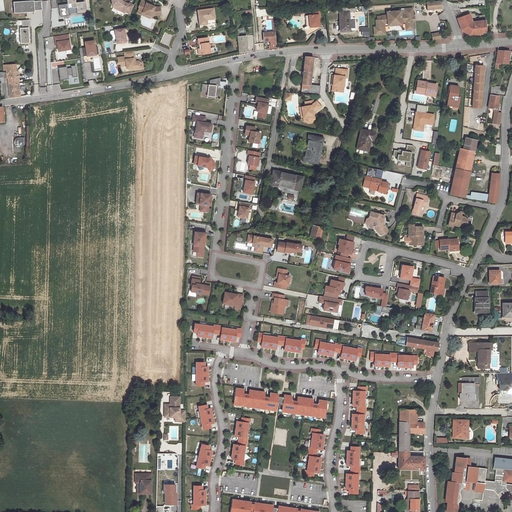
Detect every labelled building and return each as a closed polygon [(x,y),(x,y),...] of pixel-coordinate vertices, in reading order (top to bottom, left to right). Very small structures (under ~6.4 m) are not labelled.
[(42,10),(41,0),(33,1),(33,0),(13,2),(13,13),(34,12),(34,10),(42,10)] [(66,0),(67,3),(58,5),(59,16),(69,15),(68,8),(76,7),(76,12),(85,11),(84,1),(75,2),(74,0),(66,0)] [(111,0),(112,6),(116,6),(117,10),(124,13),(125,12),(130,14),(133,5),(129,3),(128,4),(123,2),(121,3),(121,0),(111,0)] [(440,1),(426,2),(427,10),(442,8),(440,1)] [(143,13),(150,17),(151,16),(152,17),(161,16),(160,7),(155,8),(145,3),(145,4),(140,3),(138,8),(139,8),(137,13),(142,15),(143,13)] [(339,12),(339,14),(340,22),(341,23),(342,31),(349,31),(349,13),(354,13),(354,7),(340,8),(340,12),(339,12)] [(214,8),(197,11),(200,28),(207,27),(207,24),(204,25),(204,20),(215,19),(214,8)] [(269,8),(256,9),(256,13),(257,17),(266,16),(267,20),(272,20),(273,32),(263,33),(263,41),(270,41),(270,48),(276,48),(273,13),(269,14),(269,8)] [(400,11),(386,12),(386,15),(381,15),(381,19),(375,20),(376,27),(373,27),(374,35),(384,34),(383,23),(387,23),(401,22),(405,22),(405,30),(413,30),(413,21),(412,21),(412,17),(412,8),(404,9),(404,14),(400,14),(400,11)] [(319,10),(308,11),(309,15),(308,16),(309,28),(304,30),(307,35),(313,33),(312,30),(318,27),(318,26),(318,18),(319,17),(319,10)] [(487,31),(486,20),(472,22),(469,14),(457,18),(461,30),(464,29),(470,33),(470,35),(482,34),(481,32),(487,31)] [(29,19),(21,20),(22,28),(19,28),(20,43),(29,43),(29,38),(31,38),(29,19)] [(124,29),(114,31),(116,40),(116,44),(125,42),(124,29)] [(56,42),(58,51),(70,49),(68,40),(69,40),(68,34),(54,36),(55,43),(56,42)] [(246,36),(238,37),(239,53),(247,51),(246,36)] [(200,48),(199,49),(198,49),(199,55),(210,53),(208,37),(198,38),(199,45),(201,44),(201,47),(200,48)] [(78,48),(79,57),(83,56),(98,54),(97,47),(94,47),(93,41),(85,43),(85,47),(78,48)] [(133,51),(123,52),(124,57),(118,58),(119,64),(120,64),(125,63),(125,66),(126,68),(128,68),(132,68),(134,70),(142,69),(141,64),(138,61),(133,61),(133,59),(134,58),(133,51)] [(497,51),(496,53),(495,62),(498,63),(508,64),(509,52),(497,51)] [(319,93),(320,86),(310,85),(313,57),(305,57),(301,91),(319,93)] [(6,73),(6,78),(8,78),(10,97),(20,96),(17,72),(16,72),(15,64),(2,65),(3,71),(5,71),(6,73)] [(475,65),(474,73),(475,73),(483,74),(484,66),(475,65)] [(66,67),(58,68),(59,80),(67,79),(67,76),(71,75),(71,78),(76,77),(75,66),(70,67),(70,69),(66,69),(66,67)] [(346,70),(335,69),(334,76),(331,76),(330,86),(332,86),(331,91),(338,92),(342,89),(343,82),(345,83),(346,70)] [(475,73),(474,82),(482,83),(483,74),(475,73)] [(209,86),(202,85),(201,93),(214,94),(214,97),(219,97),(220,89),(218,89),(218,87),(219,87),(220,79),(209,82),(209,86)] [(417,81),(416,90),(423,92),(423,91),(425,91),(425,95),(434,96),(436,85),(426,83),(426,82),(417,81)] [(473,90),(481,91),(482,83),(474,82),(473,90)] [(449,86),(447,103),(458,104),(459,98),(457,98),(458,87),(449,86)] [(473,99),(481,100),(482,91),(481,91),(473,90),(472,99),(473,99)] [(498,96),(490,95),(488,107),(493,108),(494,112),(492,124),(498,125),(500,113),(496,112),(498,96)] [(268,100),(256,97),(255,102),(258,103),(256,111),(258,111),(257,117),(265,118),(268,100)] [(472,107),(480,108),(481,100),(473,99),(472,107)] [(314,101),(304,102),(305,107),(301,107),(302,117),(303,117),(304,117),(304,120),(307,122),(311,122),(313,119),(312,115),(311,112),(314,111),(319,106),(314,101)] [(434,115),(416,112),(413,130),(423,131),(424,124),(432,125),(434,115)] [(313,115),(312,115),(313,119),(311,122),(307,122),(304,120),(304,117),(303,117),(303,121),(307,123),(311,123),(314,119),(313,115)] [(205,118),(193,116),(192,122),(196,122),(193,138),(201,139),(203,132),(210,133),(211,125),(204,124),(205,118)] [(256,129),(246,127),(245,135),(249,136),(250,137),(248,143),(258,145),(260,134),(255,133),(256,129)] [(376,133),(370,132),(361,130),(357,148),(368,151),(371,139),(375,140),(376,133)] [(319,147),(321,138),(309,136),(304,161),(316,163),(317,157),(319,157),(321,147),(319,147)] [(23,152),(23,138),(14,138),(14,152),(23,152)] [(462,148),(461,148),(460,148),(452,184),(465,187),(466,188),(476,140),(465,138),(462,148)] [(260,153),(248,151),(247,156),(249,156),(247,165),(258,167),(260,153)] [(429,152),(422,151),(418,168),(425,169),(429,152)] [(208,159),(195,157),(193,164),(197,165),(197,166),(207,168),(208,167),(211,171),(214,168),(215,165),(211,160),(209,161),(208,159)] [(302,178),(273,171),(270,185),(300,191),(302,178)] [(255,178),(245,176),(245,181),(243,193),(252,194),(254,182),(255,178)] [(380,179),(371,177),(369,186),(379,189),(378,191),(385,193),(387,183),(380,181),(380,179)] [(498,181),(491,180),(489,194),(488,201),(496,202),(497,198),(498,181)] [(464,195),(466,188),(465,187),(452,184),(449,194),(463,197),(464,195)] [(464,195),(463,197),(463,198),(488,201),(489,194),(471,192),(471,196),(464,195)] [(200,205),(200,208),(208,209),(208,206),(210,206),(211,195),(197,194),(196,204),(200,205)] [(425,201),(426,196),(417,194),(413,209),(418,210),(420,210),(421,205),(426,206),(427,201),(425,201)] [(250,209),(251,204),(240,202),(239,207),(240,207),(239,211),(238,217),(247,219),(249,208),(250,209)] [(367,217),(365,219),(364,222),(365,224),(368,225),(370,228),(373,226),(375,231),(376,230),(378,233),(381,234),(386,232),(387,230),(382,221),(381,222),(380,219),(382,217),(381,214),(373,212),(372,217),(370,218),(367,217)] [(456,214),(451,213),(448,226),(452,227),(453,226),(458,226),(465,228),(466,226),(468,225),(466,223),(467,220),(464,219),(464,218),(460,217),(461,215),(457,214),(456,214)] [(320,239),(323,228),(312,225),(309,237),(320,239)] [(413,227),(413,225),(408,225),(408,236),(409,236),(409,245),(416,245),(416,243),(423,243),(423,235),(422,235),(422,227),(418,227),(413,227)] [(205,242),(205,233),(195,232),(193,245),(194,245),(193,251),(197,252),(197,256),(202,257),(203,246),(203,241),(205,242)] [(347,234),(346,240),(353,242),(354,236),(347,234)] [(263,246),(271,247),(272,239),(248,235),(247,242),(252,243),(254,247),(254,251),(261,253),(262,248),(262,246),(263,246)] [(346,240),(339,239),(338,244),(339,244),(338,251),(340,252),(347,253),(351,254),(351,251),(350,251),(351,247),(352,248),(353,242),(346,240)] [(449,251),(454,251),(456,248),(458,248),(458,239),(449,240),(449,239),(439,240),(440,248),(440,250),(449,249),(449,251)] [(278,241),(276,252),(284,254),(284,253),(287,254),(287,252),(290,253),(290,252),(295,253),(295,256),(302,257),(303,252),(300,252),(301,245),(297,244),(297,245),(278,241)] [(339,256),(336,255),(334,260),(332,266),(336,267),(338,270),(348,272),(349,268),(348,268),(348,265),(349,266),(351,259),(346,258),(339,256)] [(413,267),(402,265),(400,278),(411,280),(410,286),(411,286),(418,287),(420,279),(411,278),(413,267)] [(278,268),(277,274),(279,274),(278,278),(277,282),(275,282),(274,286),(284,288),(284,284),(286,284),(288,285),(289,276),(286,275),(286,270),(278,268)] [(499,271),(489,271),(489,284),(498,284),(498,279),(499,279),(499,271)] [(201,293),(209,295),(210,286),(199,284),(201,277),(192,276),(191,285),(192,285),(191,291),(196,292),(196,293),(201,294),(201,293)] [(444,278),(433,276),(430,293),(442,295),(443,288),(444,278)] [(329,286),(326,286),(325,291),(338,294),(340,289),(341,290),(342,285),(343,286),(344,283),(338,281),(331,280),(329,286)] [(410,286),(398,283),(397,288),(399,289),(398,292),(397,298),(407,300),(408,295),(409,295),(411,286),(410,286)] [(379,288),(365,286),(364,291),(365,291),(365,295),(369,295),(369,296),(382,298),(381,306),(386,307),(388,294),(381,293),(381,290),(379,290),(379,288)] [(338,294),(325,291),(323,297),(337,299),(338,294)] [(487,291),(476,292),(476,297),(475,298),(475,312),(487,312),(487,291)] [(225,292),(223,303),(235,305),(235,308),(240,309),(243,295),(238,294),(237,294),(225,292)] [(284,296),(273,294),(272,297),(274,298),(274,301),(273,303),(272,303),(270,312),(280,314),(282,305),(284,306),(287,306),(288,300),(283,299),(284,296)] [(323,297),(319,296),(318,302),(324,303),(323,310),(336,312),(337,304),(340,305),(341,300),(337,299),(323,297)] [(511,303),(502,303),(503,317),(511,316),(511,303)] [(433,314),(424,313),(423,318),(417,317),(415,329),(430,331),(433,314)] [(333,319),(308,315),(306,321),(310,321),(309,324),(332,328),(333,319)] [(204,336),(206,325),(195,323),(193,331),(197,332),(197,335),(204,336)] [(213,333),(217,333),(218,325),(214,325),(213,326),(206,325),(204,336),(212,337),(213,333)] [(227,340),(229,328),(222,327),(222,326),(218,325),(217,333),(221,334),(220,339),(227,340)] [(240,337),(241,329),(237,328),(236,329),(229,328),(227,340),(235,341),(236,336),(240,337)] [(268,347),(270,336),(263,335),(263,333),(259,333),(257,341),(262,341),(261,346),(268,347)] [(276,344),(281,344),(282,336),(277,336),(277,337),(270,336),(268,347),(276,348),(276,344)] [(291,351),(293,339),(286,338),(286,337),(282,336),(281,344),(285,345),(284,350),(291,351)] [(407,338),(406,346),(437,350),(438,343),(407,338)] [(303,348),(305,340),(300,339),(300,340),(293,339),(291,351),(299,352),(299,347),(303,348)] [(325,354),(327,343),(320,342),(320,340),(316,339),(314,347),(318,348),(317,353),(325,354)] [(333,351),(337,352),(339,344),(334,343),(334,344),(327,343),(325,354),(332,356),(333,351)] [(485,363),(489,363),(489,350),(491,350),(491,343),(469,343),(469,351),(477,351),(477,368),(485,368),(485,363)] [(348,359),(350,348),(343,346),(343,345),(339,344),(337,352),(341,353),(340,357),(348,359)] [(360,356),(361,348),(357,348),(357,349),(350,348),(348,359),(355,360),(356,356),(360,356)] [(374,365),(381,366),(382,354),(374,354),(374,352),(370,352),(370,360),(374,361),(374,365)] [(393,361),(393,353),(389,353),(389,355),(382,354),(381,366),(388,366),(389,361),(393,361)] [(397,367),(405,367),(405,355),(398,355),(398,354),(393,353),(393,361),(397,362),(397,367)] [(416,364),(416,356),(405,355),(405,367),(412,367),(412,364),(416,364)] [(196,362),(196,373),(207,373),(207,366),(204,366),(204,362),(196,362)] [(207,381),(207,373),(196,373),(196,385),(204,385),(204,381),(207,381)] [(507,388),(511,388),(511,373),(497,373),(497,379),(499,379),(499,390),(507,390),(507,388)] [(473,384),(462,384),(461,384),(460,393),(459,393),(459,400),(474,400),(473,384)] [(366,387),(358,386),(358,390),(353,390),(353,398),(364,398),(365,391),(366,391),(366,387)] [(274,406),(276,406),(278,396),(278,394),(270,393),(269,398),(264,397),(265,392),(249,390),(248,394),(243,394),(244,389),(236,388),(234,400),(234,404),(253,407),(253,403),(257,403),(256,407),(274,410),(274,406)] [(292,396),(284,395),(283,397),(280,396),(279,407),(284,407),(283,411),(301,414),(301,410),(305,410),(305,414),(324,417),(326,401),(318,400),(318,405),(312,404),(313,399),(297,397),(296,402),(291,401),(292,396)] [(185,421),(185,410),(179,410),(179,396),(170,396),(170,404),(164,404),(164,407),(166,407),(166,410),(164,410),(164,416),(175,416),(179,417),(179,421),(185,421)] [(364,398),(353,398),(352,405),(357,405),(357,409),(365,410),(365,405),(364,405),(364,398)] [(198,406),(200,417),(212,415),(210,408),(207,408),(206,404),(198,406)] [(365,414),(365,410),(357,409),(357,414),(352,413),(352,421),(363,421),(364,414),(365,414)] [(398,451),(409,451),(408,433),(408,423),(415,423),(415,433),(424,433),(423,422),(416,422),(416,410),(398,409),(398,451)] [(213,422),(212,415),(200,417),(203,428),(210,427),(210,423),(213,422)] [(237,421),(236,428),(247,430),(248,423),(249,423),(250,419),(242,417),(241,421),(237,421)] [(465,432),(467,432),(467,420),(454,420),(454,431),(452,431),(452,437),(465,438),(465,432)] [(363,421),(352,421),(351,428),(356,429),(356,433),(364,433),(364,429),(363,429),(363,421)] [(246,437),(247,430),(236,428),(234,435),(239,436),(239,440),(247,441),(247,437),(246,437)] [(312,433),(311,440),(323,441),(324,434),(319,433),(320,430),(311,429),(311,432),(312,433)] [(247,441),(239,440),(238,444),(233,444),(232,451),(244,453),(245,446),(246,446),(247,441)] [(322,449),(323,441),(311,440),(310,447),(309,447),(308,451),(318,452),(318,448),(322,449)] [(201,444),(199,455),(210,458),(212,450),(208,450),(209,445),(201,444)] [(359,446),(351,446),(350,450),(347,450),(347,457),(358,458),(359,446)] [(242,460),(244,453),(232,451),(231,458),(236,459),(235,463),(243,464),(244,460),(242,460)] [(318,452),(308,451),(308,455),(309,456),(308,463),(319,464),(321,457),(317,457),(318,452)] [(409,456),(409,451),(398,451),(397,469),(420,469),(425,470),(424,456),(409,456)] [(157,453),(157,469),(177,469),(177,453),(157,453)] [(208,465),(210,458),(199,455),(196,466),(204,468),(205,464),(208,465)] [(358,458),(347,457),(346,465),(351,465),(351,469),(359,470),(359,465),(358,465),(358,458)] [(446,484),(445,492),(459,493),(459,489),(463,486),(464,486),(464,489),(469,490),(469,482),(475,483),(475,491),(483,492),(483,489),(493,490),(496,492),(500,489),(502,491),(504,495),(509,492),(511,493),(511,495),(511,494),(511,461),(494,459),(493,469),(496,469),(494,482),(485,480),(486,469),(469,467),(470,459),(456,457),(454,473),(452,472),(451,482),(449,481),(446,484)] [(318,472),(319,464),(308,463),(307,470),(306,470),(305,474),(313,475),(314,471),(318,472)] [(359,474),(359,470),(351,469),(351,473),(346,473),(346,481),(357,481),(357,474),(359,474)] [(135,474),(135,480),(140,481),(140,493),(150,494),(151,474),(135,474)] [(357,481),(346,481),(345,488),(349,488),(348,492),(357,493),(357,481)] [(164,485),(164,492),(166,492),(167,504),(176,504),(176,492),(175,492),(175,484),(164,485)] [(193,485),(193,497),(205,497),(205,489),(201,489),(201,485),(193,485)] [(418,491),(407,491),(407,500),(410,500),(410,511),(419,511),(419,499),(418,499),(418,491)] [(444,502),(446,502),(447,502),(446,511),(455,511),(456,511),(459,493),(445,492),(444,502)] [(205,504),(205,497),(193,497),(193,504),(192,504),(192,508),(200,509),(200,504),(205,504)] [(232,498),(229,511),(248,511),(249,509),(253,510),(252,511),(271,511),(272,507),(273,504),(264,503),(264,508),(260,508),(261,502),(254,501),(254,502),(250,502),(250,501),(243,500),(242,505),(239,505),(240,499),(232,498)]
